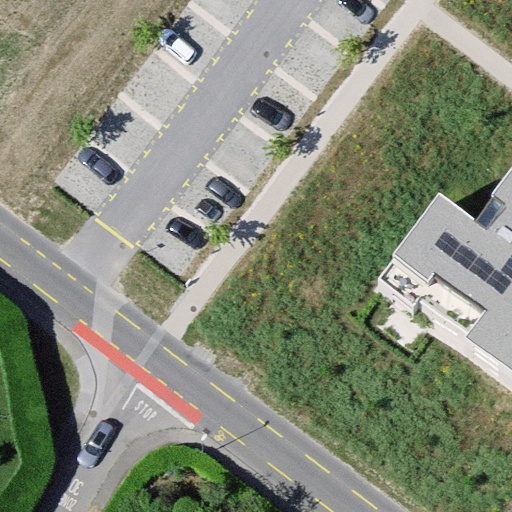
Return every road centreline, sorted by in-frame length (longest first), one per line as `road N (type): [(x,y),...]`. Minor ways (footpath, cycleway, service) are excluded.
road 1 (tertiary): [(355,511),(161,363)]
road 2 (tertiary): [(161,363),(0,239)]
road 3 (residential): [(161,363),(63,511)]
